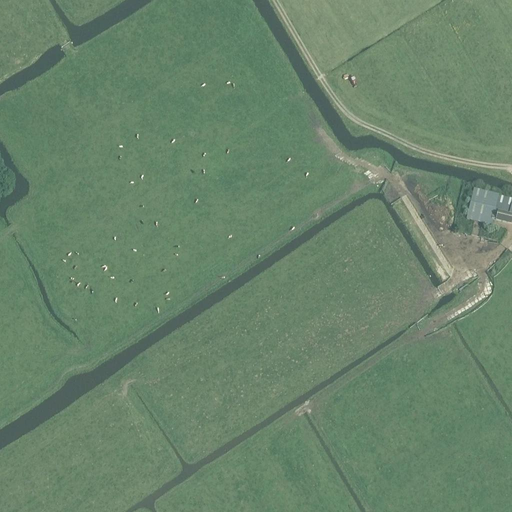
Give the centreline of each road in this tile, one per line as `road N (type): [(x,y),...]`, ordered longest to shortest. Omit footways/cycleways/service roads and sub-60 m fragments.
road 1 (track): [(179,511),(177,496),(480,299),(482,269),(511,233)]
road 2 (track): [(511,169),(424,152),(345,112),(274,0)]
